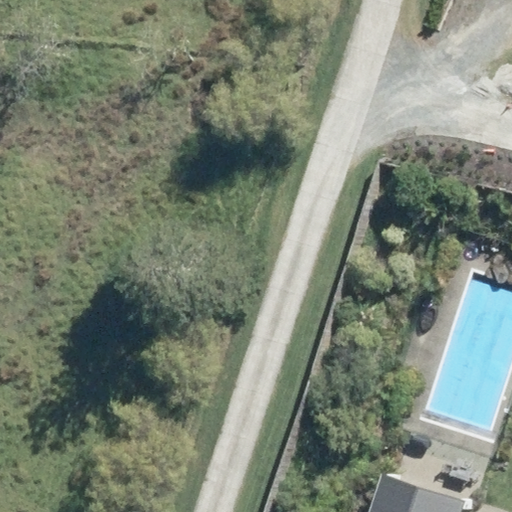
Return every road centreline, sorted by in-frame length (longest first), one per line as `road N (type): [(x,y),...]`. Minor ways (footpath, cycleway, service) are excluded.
road 1 (track): [(401,0),(233,511)]
road 2 (track): [(377,75),(511,110)]
